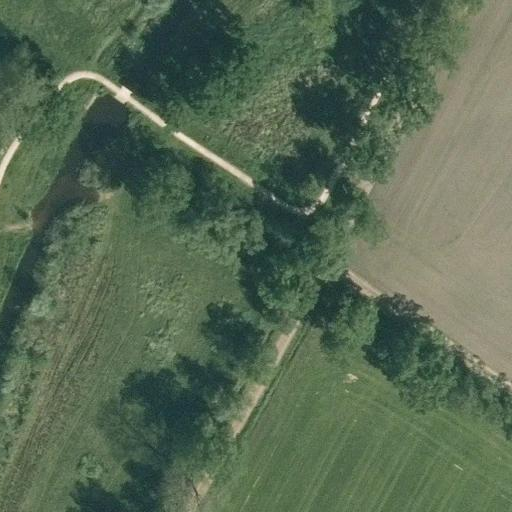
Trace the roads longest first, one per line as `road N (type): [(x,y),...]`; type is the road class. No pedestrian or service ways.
road 1 (track): [(328,257),(466,0)]
road 2 (track): [(190,511),(328,257)]
road 3 (track): [(511,392),(328,257)]
road 4 (unknown): [(0,216),(33,213),(120,177),(155,119)]
